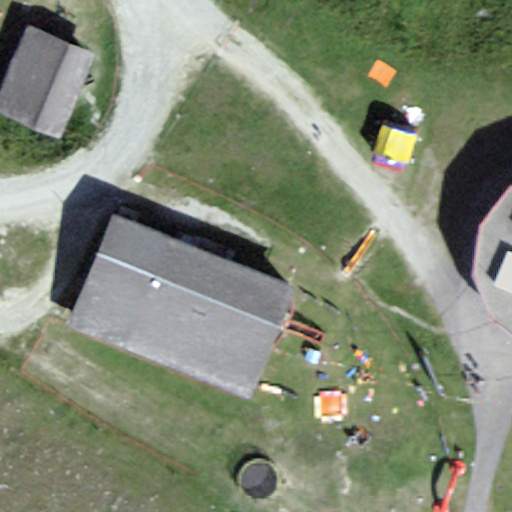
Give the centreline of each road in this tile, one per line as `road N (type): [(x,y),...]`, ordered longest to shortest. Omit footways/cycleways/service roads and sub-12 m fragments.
road 1 (track): [(172,0),(301,107),(511,367)]
road 2 (track): [(0,202),(73,182),(132,132),(153,65),(150,0)]
